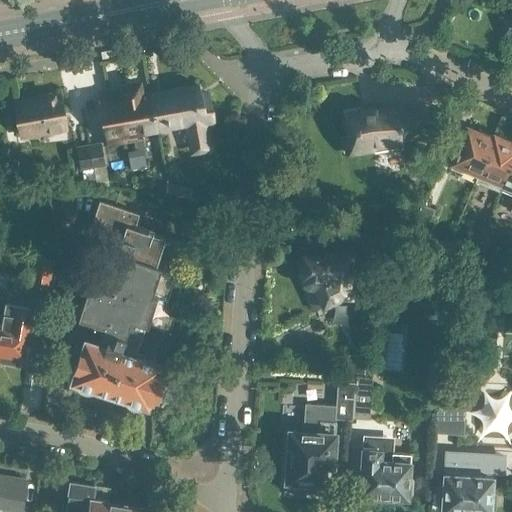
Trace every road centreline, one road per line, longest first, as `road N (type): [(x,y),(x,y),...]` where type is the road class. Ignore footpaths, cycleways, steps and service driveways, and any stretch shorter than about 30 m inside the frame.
road 1 (residential): [(225,511),(260,74)]
road 2 (residential): [(0,427),(66,438),(191,486),(212,511)]
road 3 (primary): [(0,33),(174,0)]
road 4 (residential): [(260,74),(382,49)]
